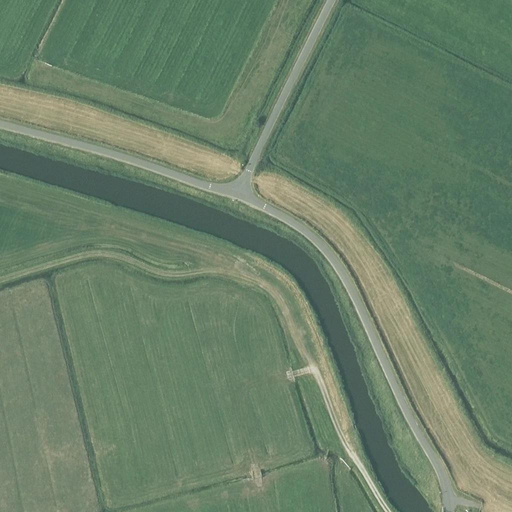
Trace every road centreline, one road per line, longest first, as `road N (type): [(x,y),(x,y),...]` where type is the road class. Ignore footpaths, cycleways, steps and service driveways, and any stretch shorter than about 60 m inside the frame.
road 1 (track): [(0,282),(106,254),(175,276),(226,273),(260,282),(282,300),(337,430),(365,474)]
road 2 (unclassified): [(448,511),(441,470),(338,266),(301,227),(237,196)]
road 3 (unclassified): [(237,196),(0,125)]
road 4 (unclassified): [(237,196),(331,0)]
